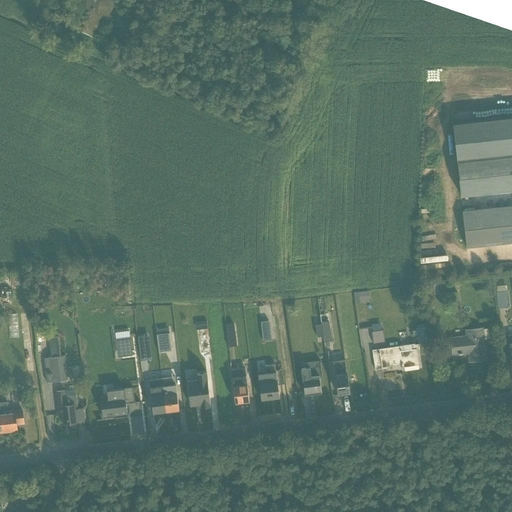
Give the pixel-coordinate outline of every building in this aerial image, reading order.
[(111,0),(73,0),(64,18),(94,34),(111,0)] [(454,194),(511,188),(511,111),(452,118),(456,157),(451,158),(454,194)] [(511,202),(456,207),(459,244),(511,240),(511,202)] [(0,277),(0,302),(14,302),(14,278),(0,277)] [(350,304),(364,301),(362,290),(348,293),(350,304)] [(323,321),(309,323),(311,336),(317,335),(317,340),(326,339),(323,321)] [(467,361),(485,359),(481,326),(463,329),(464,336),(448,338),(450,357),(466,355),(467,361)] [(416,327),(405,329),(407,336),(418,334),(416,327)] [(365,331),(367,342),(379,340),(377,329),(365,331)] [(150,336),(152,353),(162,352),(160,335),(150,336)] [(51,338),(43,338),(44,354),(53,353),(51,338)] [(401,370),(417,368),(413,343),(370,350),(372,369),(400,364),(401,370)] [(249,364),(250,371),(279,368),(277,344),(255,346),(257,364),(249,364)] [(40,361),(44,384),(65,381),(60,357),(40,361)] [(328,393),(346,393),(346,370),(339,370),(340,358),(329,358),(328,393)] [(299,394),(318,392),(316,373),(297,376),(299,394)] [(248,401),(269,398),(266,374),(245,377),(248,401)] [(176,411),(196,409),(193,383),(182,384),(183,392),(174,393),(176,411)] [(5,389),(6,400),(18,399),(17,388),(5,389)] [(56,423),(82,421),(81,408),(76,408),(75,393),(65,394),(65,389),(52,390),(56,423)] [(124,389),(125,405),(134,405),(134,389),(124,389)] [(94,418),(124,415),(122,394),(92,397),(94,418)] [(161,402),(154,403),(154,413),(162,413),(161,402)] [(21,408),(0,411),(0,431),(15,429),(14,425),(23,424),(21,408)]
